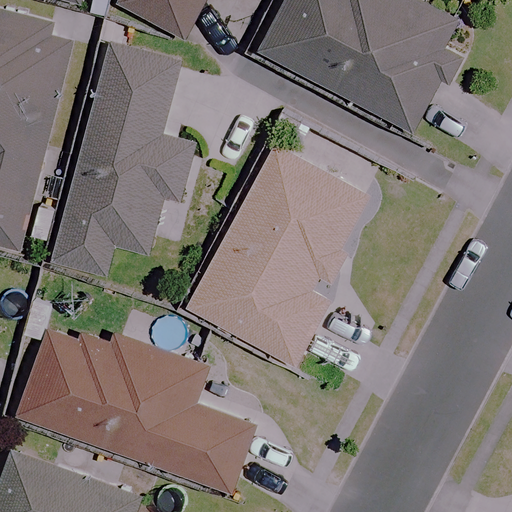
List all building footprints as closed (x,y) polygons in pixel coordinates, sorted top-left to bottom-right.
[(115,0),(114,3),(185,37),(203,0),(115,0)] [(283,0),(258,50),(415,132),(455,55),(441,47),(455,19),(418,0),(283,0)] [(50,29),(52,22),(0,9),(0,246),(18,251),(73,35),(50,29)] [(177,61),(107,43),(51,260),(106,274),(114,244),(147,253),(162,196),(179,200),(194,143),(158,134),(177,61)] [(329,287),(347,253),(339,249),(368,192),(273,143),(187,308),(295,364),(333,289),(329,287)] [(111,349),(47,326),(16,414),(229,490),(253,425),(192,403),(206,366),(116,334),(111,349)] [(135,511),(141,496),(11,449),(0,480),(0,511),(135,511)]
